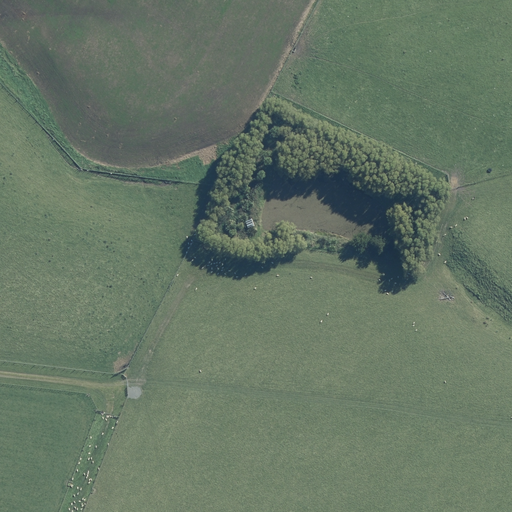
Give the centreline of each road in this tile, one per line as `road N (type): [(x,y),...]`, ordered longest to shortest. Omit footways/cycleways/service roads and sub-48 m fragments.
road 1 (track): [(0,373),(125,382),(141,373),(190,279),(214,265),(302,261),(396,279),(431,269),(450,194)]
road 2 (track): [(93,383),(110,410),(72,511)]
